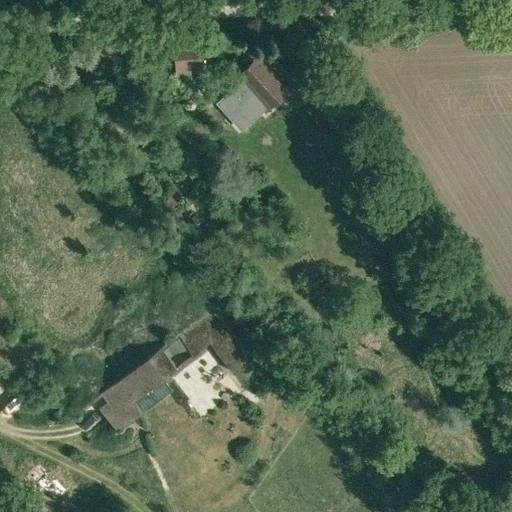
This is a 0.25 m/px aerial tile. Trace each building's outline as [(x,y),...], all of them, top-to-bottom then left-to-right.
[(173,71),(203,68),(201,44),(171,47),(173,71)] [(266,109),(291,85),(261,53),(236,77),(266,109)] [(178,205),(168,215),(166,217),(193,246),(205,234),(178,205)] [(215,304),(149,351),(101,389),(108,398),(99,405),(117,429),(140,411),(135,398),(165,372),(209,340),(234,371),(254,355),(215,304)] [(253,352),(266,344),(246,312),(234,320),(253,352)] [(17,421),(26,407),(18,401),(9,416),(17,421)] [(88,441),(88,432),(69,432),(68,441),(88,441)]
